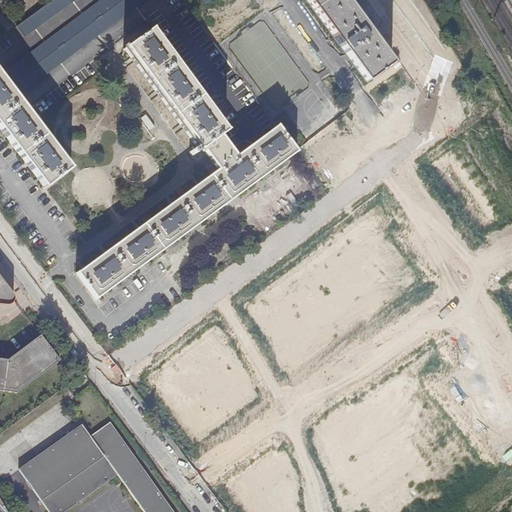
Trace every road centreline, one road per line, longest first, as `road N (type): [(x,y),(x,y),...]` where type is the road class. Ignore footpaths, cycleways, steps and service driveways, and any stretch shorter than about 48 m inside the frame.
road 1 (residential): [(103,376),(422,134)]
road 2 (residential): [(103,376),(0,240)]
road 3 (residential): [(206,511),(103,376)]
